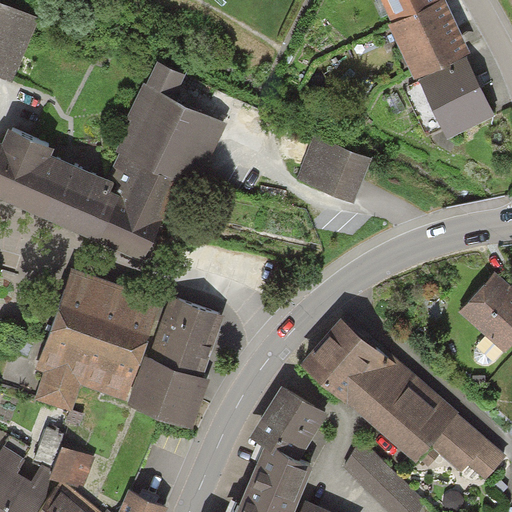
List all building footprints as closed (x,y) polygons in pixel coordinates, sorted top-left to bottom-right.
[(9,0),(0,0),(0,72),(11,77),(39,12),(9,0)] [(388,0),(393,10),(415,0),(388,0)] [(415,0),(393,10),(390,12),(414,63),(467,39),(448,0),(415,0)] [(419,72),(446,131),(495,108),(468,50),(419,72)] [(155,58),(146,78),(142,76),(125,113),(130,115),(116,147),(120,149),(110,171),(119,186),(98,232),(142,252),(159,216),(166,220),(183,182),(195,188),(227,117),(177,94),(187,72),(155,58)] [(53,138),(7,119),(0,134),(0,189),(98,232),(119,186),(110,171),(51,145),(53,138)] [(371,149),(316,130),(300,175),(355,195),(371,149)] [(163,301),(75,268),(40,362),(51,367),(40,395),(69,406),(79,380),(127,398),(163,301)] [(511,341),(511,284),(497,271),(462,309),(506,348),(511,341)] [(218,313),(171,295),(149,353),(131,401),(191,423),(208,377),(196,372),(218,313)] [(354,399),(390,357),(343,316),(306,358),(354,399)] [(506,456),(390,357),(354,399),(450,481),(467,461),(487,478),(506,456)] [(330,406),(283,375),(251,425),(265,434),(298,454),(330,406)] [(298,454),(265,434),(231,511),(287,511),(311,460),(298,454)] [(59,447),(42,439),(33,459),(52,468),(59,447)] [(416,511),(423,501),(362,439),(345,464),(393,511),(416,511)] [(92,457),(64,444),(54,471),(82,484),(92,457)] [(15,464),(0,456),(0,511),(32,511),(49,480),(33,472),(27,485),(9,476),(15,464)] [(99,511),(66,486),(46,511),(99,511)] [(161,511),(165,504),(131,489),(121,511),(161,511)] [(348,511),(305,493),(296,511),(348,511)]
